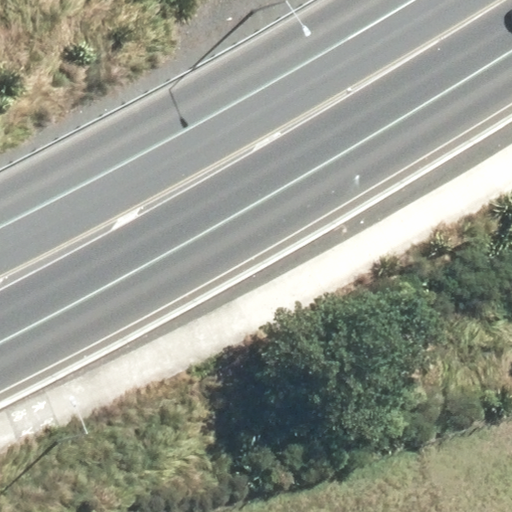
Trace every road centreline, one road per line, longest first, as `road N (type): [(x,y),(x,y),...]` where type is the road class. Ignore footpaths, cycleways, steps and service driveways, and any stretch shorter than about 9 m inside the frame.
road 1 (trunk): [(511,34),(159,260),(0,332)]
road 2 (trunk): [(0,210),(132,154),(397,0)]
